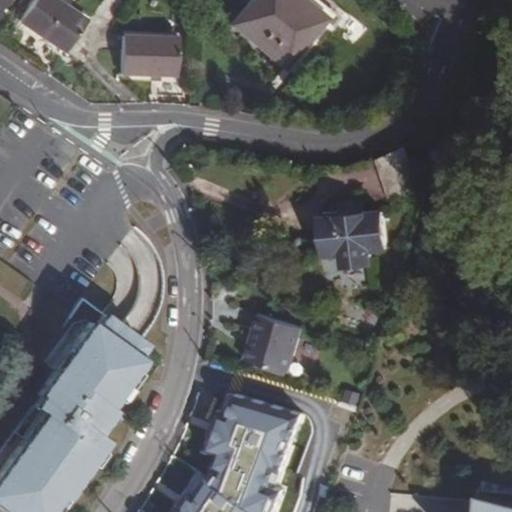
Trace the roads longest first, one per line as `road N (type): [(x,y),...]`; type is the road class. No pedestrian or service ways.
road 1 (residential): [(448,30),(419,111),(387,136),(334,146),(191,126)]
road 2 (residential): [(109,511),(161,441),(185,354),(193,278),(178,215)]
road 3 (residential): [(191,126),(54,110),(0,73)]
